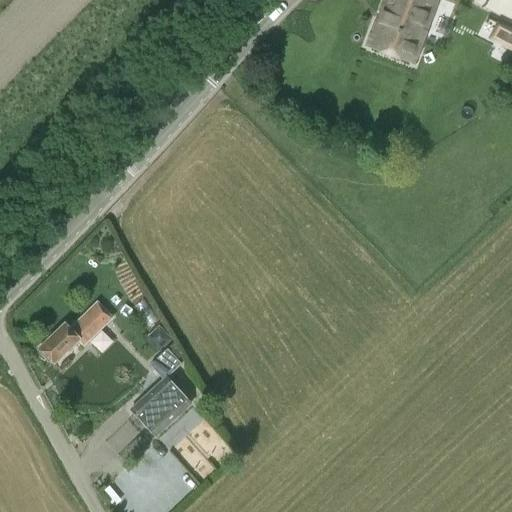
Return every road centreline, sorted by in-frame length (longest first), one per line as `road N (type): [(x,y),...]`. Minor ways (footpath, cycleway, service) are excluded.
road 1 (tertiary): [(0,293),(278,0)]
road 2 (unclassified): [(99,511),(0,335)]
